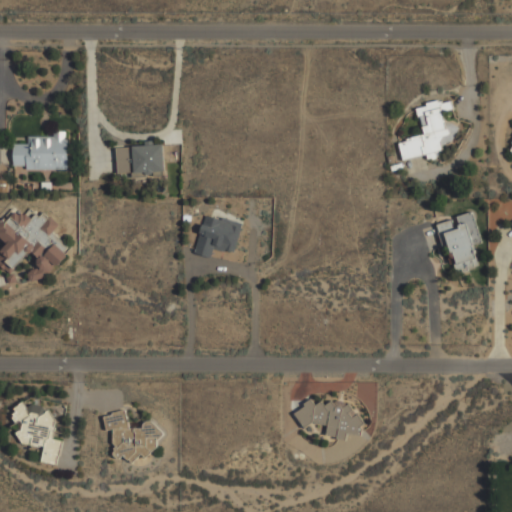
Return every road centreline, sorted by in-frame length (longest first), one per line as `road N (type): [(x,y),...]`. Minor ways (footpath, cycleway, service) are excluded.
road 1 (residential): [(0,351),(511,353)]
road 2 (residential): [(511,21),(0,20)]
